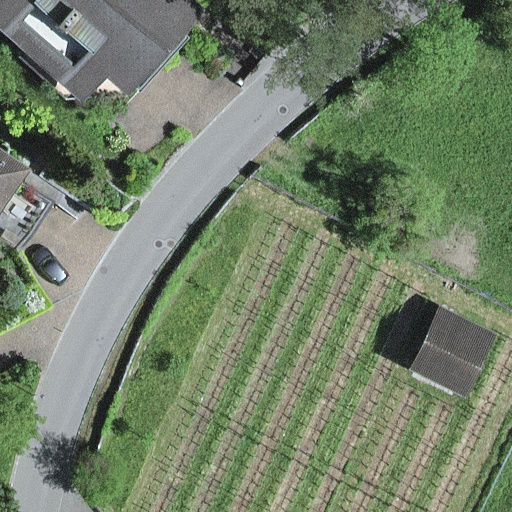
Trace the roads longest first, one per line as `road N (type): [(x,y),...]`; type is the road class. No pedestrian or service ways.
road 1 (residential): [(411,0),(345,39),(242,138),(108,304)]
road 2 (residential): [(108,304),(60,411),(40,497)]
road 3 (residential): [(0,359),(108,304)]
